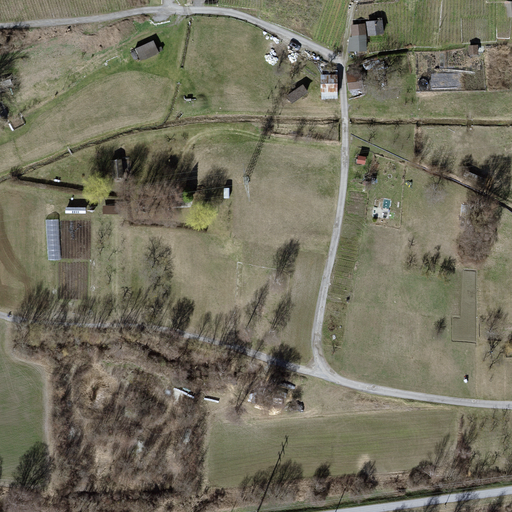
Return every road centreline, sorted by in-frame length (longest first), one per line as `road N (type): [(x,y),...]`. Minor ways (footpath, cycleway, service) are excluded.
road 1 (unclassified): [(320,374),(316,338),(350,127),(344,73),(281,34),(223,14),(188,14)]
road 2 (residential): [(320,374),(187,334),(0,314)]
road 3 (unclassified): [(511,405),(384,391),(320,374)]
road 4 (track): [(188,14),(0,28)]
road 5 (unclassified): [(376,511),(511,494)]
